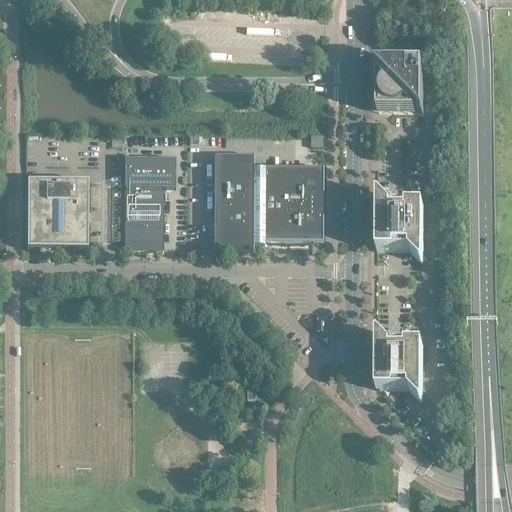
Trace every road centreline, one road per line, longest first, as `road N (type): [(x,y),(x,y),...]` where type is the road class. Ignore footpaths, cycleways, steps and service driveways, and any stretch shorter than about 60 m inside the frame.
road 1 (motorway): [(481,35),(488,377)]
road 2 (residential): [(153,468),(152,333),(18,330)]
road 3 (unclassified): [(242,271),(10,269)]
road 4 (tertiary): [(476,485),(436,475),(368,412),(353,391),(351,351)]
road 5 (secondary): [(306,85),(153,82),(123,65)]
road 6 (tertiary): [(353,272),(353,91)]
road 7 (residential): [(271,421),(223,469),(153,468)]
road 8 (motorway): [(488,377),(506,511)]
road 9 (motorway): [(488,377),(488,511)]
